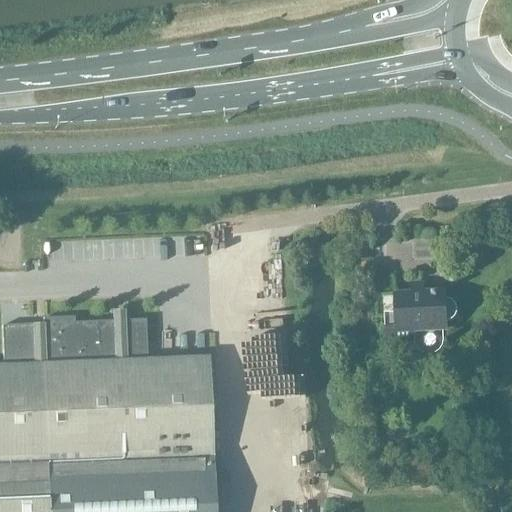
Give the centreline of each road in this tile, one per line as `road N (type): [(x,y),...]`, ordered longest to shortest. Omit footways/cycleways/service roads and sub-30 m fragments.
road 1 (primary): [(0,116),(189,102),(366,76)]
road 2 (primary): [(360,27),(0,77)]
